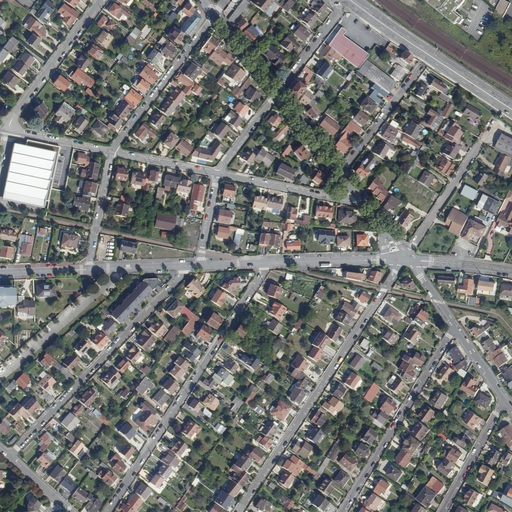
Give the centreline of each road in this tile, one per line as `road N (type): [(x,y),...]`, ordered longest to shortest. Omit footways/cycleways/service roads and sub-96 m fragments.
road 1 (residential): [(408,259),(238,511)]
road 2 (residential): [(108,511),(269,262)]
road 3 (residential): [(190,266),(10,456)]
road 4 (residential): [(342,511),(455,327)]
road 5 (primary): [(350,0),(511,109)]
road 6 (residential): [(213,15),(111,152)]
road 7 (residential): [(0,378),(124,268)]
road 8 (residential): [(5,130),(101,0)]
road 9 (residential): [(408,259),(479,143)]
road 10 (residential): [(340,174),(420,65)]
road 11 (residential): [(441,511),(504,399)]
